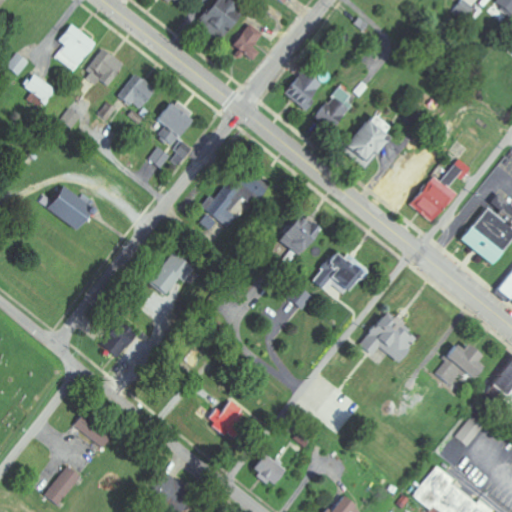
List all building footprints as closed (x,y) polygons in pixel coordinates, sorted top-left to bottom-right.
[(217,35),(236,11),(222,0),(210,0),(196,19),(217,35)] [(511,0),(496,0),(493,4),(509,16),(511,11),(511,0)] [(239,56),(241,53),(250,61),(258,52),(252,47),(262,36),(247,23),(228,46),(239,56)] [(95,41),(66,25),(56,42),(63,46),(57,57),(79,69),(95,41)] [(94,85),(97,80),(104,86),(121,64),(103,50),(82,75),(94,85)] [(28,62),(15,53),(5,68),(18,77),(28,62)] [(299,71),(322,89),(304,111),(281,92),(299,71)] [(45,105),(55,92),(29,73),(19,86),(45,105)] [(151,87),(131,77),(119,100),(139,110),(151,87)] [(336,86),(348,95),(344,100),(350,105),(330,128),(313,114),(336,86)] [(152,121),(166,131),(161,139),(169,145),(190,116),(167,100),(152,121)] [(80,117),(69,108),(60,120),(71,129),(80,117)] [(365,118),(388,137),(363,168),(340,149),(365,118)] [(162,169),(171,155),(158,147),(149,161),(162,169)] [(401,169),(417,182),(396,208),(380,195),(401,169)] [(230,175),(212,199),(207,195),(196,210),(203,215),(199,220),(220,236),(234,216),(228,212),(239,197),(245,202),(249,197),(255,202),(264,189),(245,174),(239,182),(230,175)] [(431,176),(452,193),(429,221),(408,204),(431,176)] [(37,204),(73,229),(89,206),(58,186),(49,199),(44,195),(37,204)] [(484,207),(511,230),(511,236),(490,264),(459,238),(484,207)] [(271,240),(293,255),(310,230),(288,215),(271,240)] [(325,292),(328,286),(342,293),(356,265),(329,252),(312,286),(325,292)] [(166,298),(189,267),(170,253),(147,284),(166,298)] [(511,301),(496,288),(511,268),(511,301)] [(299,311),(310,297),(294,285),(283,299),(299,311)] [(395,363),(410,342),(376,316),(354,346),(369,357),(376,348),(395,363)] [(115,359),(131,334),(114,322),(97,347),(115,359)] [(446,385),(458,373),(463,379),(478,364),(473,360),(478,355),(458,336),(439,356),(444,362),(433,373),(446,385)] [(215,412),(207,424),(230,441),(248,418),(226,401),(217,413),(215,412)] [(483,426),(471,417),(454,438),(465,447),(483,426)] [(284,466),(261,453),(249,473),(272,486),(284,466)] [(48,495),(63,505),(84,475),(69,465),(48,495)] [(489,511),(451,484),(453,481),(433,466),(411,498),(430,511),(489,511)] [(147,491),(167,504),(181,485),(161,471),(147,491)]
